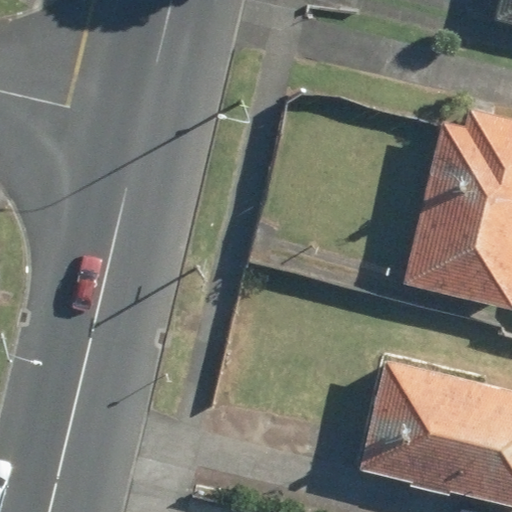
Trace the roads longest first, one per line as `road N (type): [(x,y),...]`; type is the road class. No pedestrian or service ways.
road 1 (tertiary): [(49,511),(140,120)]
road 2 (residential): [(0,87),(140,120)]
road 3 (tertiary): [(140,120),(169,0)]
